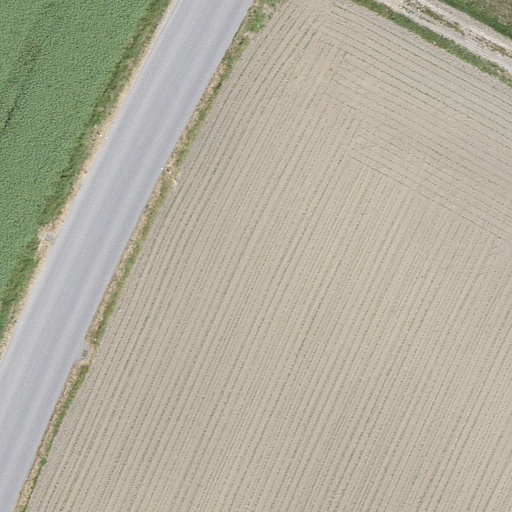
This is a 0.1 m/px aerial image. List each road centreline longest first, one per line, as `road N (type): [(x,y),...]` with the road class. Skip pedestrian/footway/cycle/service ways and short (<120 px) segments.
road 1 (tertiary): [(215,0),(125,172),(0,455)]
road 2 (track): [(390,0),(511,64)]
